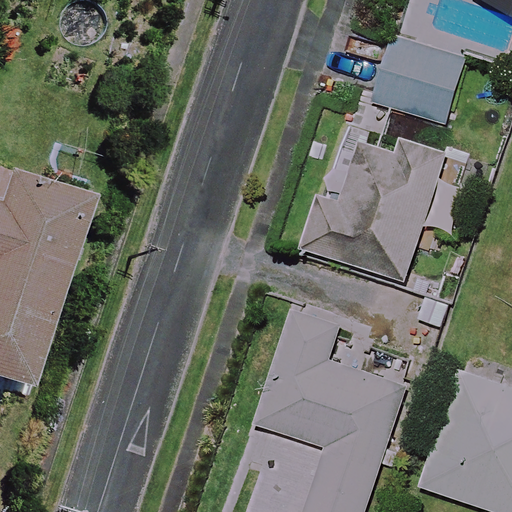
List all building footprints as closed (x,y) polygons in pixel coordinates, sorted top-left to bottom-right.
[(511,0),(488,0),(511,12),(511,0)] [(23,29),(0,21),(0,66),(9,70),(23,29)] [(465,59),(399,37),(376,104),(442,127),(465,59)] [(449,158),(371,131),(347,204),(323,196),(306,247),(408,281),(449,158)] [(83,203),(5,178),(0,193),(0,387),(20,394),(83,203)] [(342,324),(293,309),(257,424),(327,446),(305,511),(366,511),(406,390),(329,365),(342,324)] [(511,511),(511,387),(465,371),(426,488),(499,511),(511,511)]
